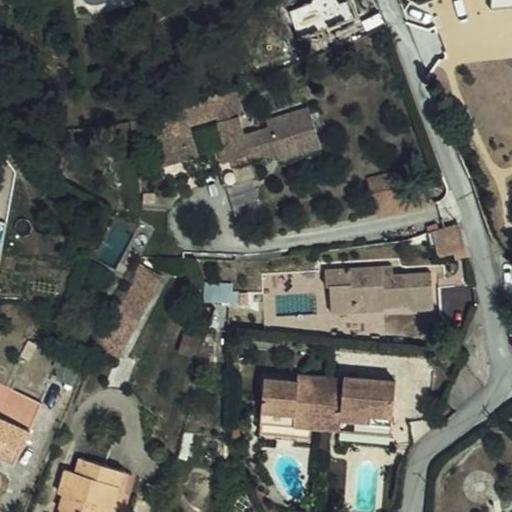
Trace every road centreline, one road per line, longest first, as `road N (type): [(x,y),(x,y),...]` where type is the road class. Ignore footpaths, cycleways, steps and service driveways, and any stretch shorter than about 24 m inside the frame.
road 1 (unknown): [(460,183),(359,221),(261,244),(225,242),(171,215)]
road 2 (residential): [(511,384),(426,448),(413,511)]
